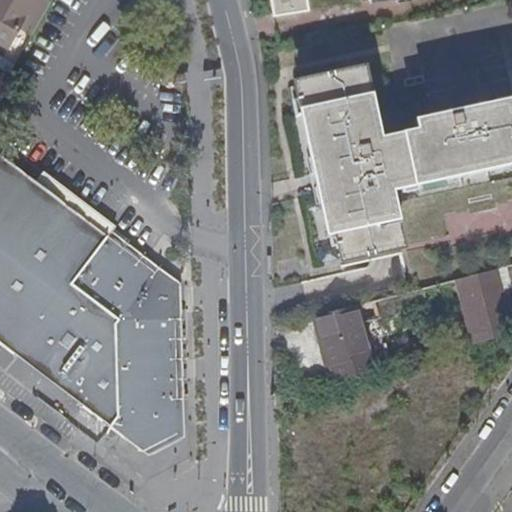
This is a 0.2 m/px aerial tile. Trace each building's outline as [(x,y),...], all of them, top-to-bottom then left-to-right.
[(31,35),(49,4),(43,0),(0,0),(0,44),(6,48),(17,28),(31,35)] [(271,0),(274,16),(309,10),(307,0),(367,0),(368,1),(371,0),(271,0)] [(511,116),(506,118),(503,108),(416,126),(418,136),(375,145),(369,117),(367,117),(364,101),(366,101),(359,72),(296,86),(299,99),(303,114),(312,157),(314,157),(317,187),(310,188),(312,205),(319,204),(326,233),(333,232),(337,246),(341,260),(398,249),(391,220),(384,221),(380,208),(387,206),(384,192),(398,189),(415,185),(443,178),(442,175),(457,172),(458,175),(464,173),(478,170),(484,168),(483,166),(499,163),(499,165),(511,162),(511,116)] [(303,114),(299,99),(292,101),(296,116),(303,114)] [(367,117),(369,117),(374,116),(371,100),(366,101),(364,101),(367,117)] [(314,157),(312,157),(306,159),(310,188),(317,187),(314,157)] [(0,158),(0,348),(15,360),(20,352),(84,400),(78,408),(142,456),(165,447),(179,441),(179,434),(177,296),(72,214),(31,182),(0,158)] [(483,166),(484,168),(485,174),(500,170),(499,165),(499,163),(483,166)] [(478,170),(464,173),(465,179),(479,175),(478,170)] [(39,172),(31,182),(72,214),(80,204),(39,172)] [(442,175),(443,178),(444,183),(459,180),(458,175),(457,172),(442,175)] [(415,185),(398,189),(400,196),(416,192),(415,185)] [(384,221),(391,220),(387,206),(380,208),(384,221)] [(333,232),(326,233),(331,248),(337,246),(333,232)] [(511,330),(497,271),(458,281),(473,345),(511,334),(511,330)] [(358,307),(314,318),(321,343),(324,342),(326,350),(323,351),(327,368),(331,366),(336,381),(375,371),(358,307)]
